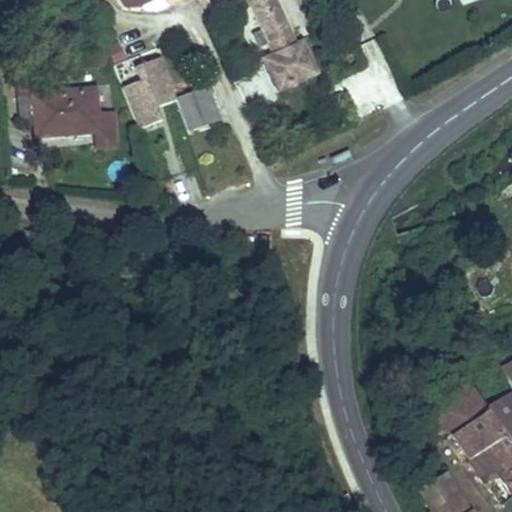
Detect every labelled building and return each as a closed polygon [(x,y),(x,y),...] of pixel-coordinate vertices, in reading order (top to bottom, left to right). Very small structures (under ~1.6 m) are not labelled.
[(115,0),(122,8),(140,8),(151,0),(115,0)] [(269,0),(255,0),(246,4),(256,28),(244,34),(250,48),(262,42),(268,56),(252,62),(266,94),(303,78),(269,0)] [(138,75),(119,80),(137,123),(159,116),(153,102),(176,96),(161,51),(133,60),(138,75)] [(176,96),(186,126),(212,117),(201,84),(175,93),(176,96)] [(37,140),(39,140),(103,135),(104,145),(104,149),(125,148),(122,114),(104,115),(102,90),(21,96),(24,132),(37,131),(37,140)] [(511,365),(503,371),(511,386),(511,385),(511,365)] [(483,412),(464,384),(432,409),(450,434),(483,412)] [(505,392),(483,412),(499,435),(489,443),(506,466),(511,463),(511,385),(511,386),(505,392)] [(483,412),(450,434),(465,458),(489,443),(499,435),(483,412)] [(489,443),(465,458),(484,485),(508,469),(506,466),(489,443)] [(436,466),(424,472),(429,481),(441,474),(436,466)] [(511,475),(508,469),(484,485),(499,506),(511,497),(511,495),(505,485),(511,479),(511,475)] [(424,472),(414,478),(419,486),(429,481),(424,472)] [(429,481),(419,486),(433,509),(455,496),(441,474),(429,481)] [(433,509),(430,511),(464,511),(455,496),(433,509)]
